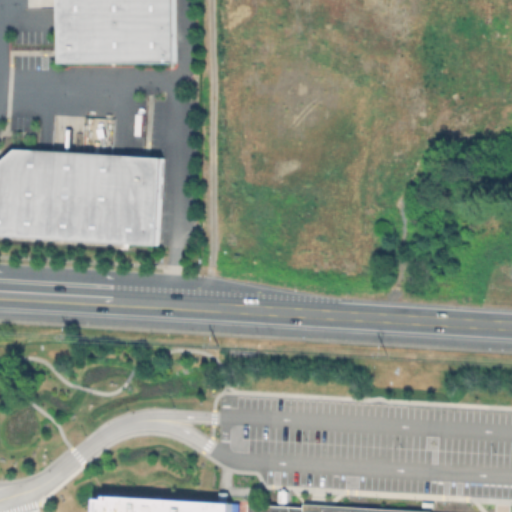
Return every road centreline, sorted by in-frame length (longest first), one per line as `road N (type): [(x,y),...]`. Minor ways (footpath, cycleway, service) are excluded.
road 1 (secondary): [(172,305),(511,325)]
road 2 (secondary): [(0,294),(172,305)]
